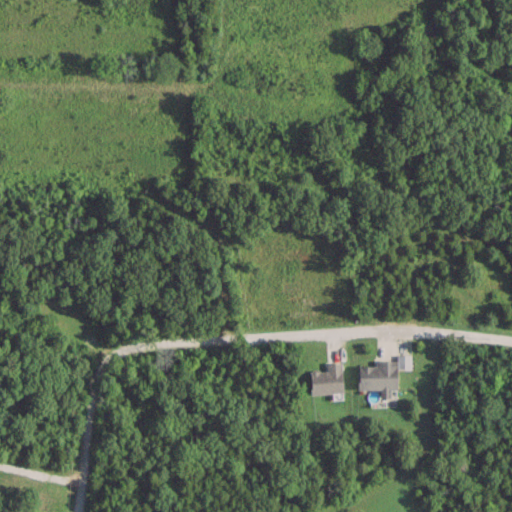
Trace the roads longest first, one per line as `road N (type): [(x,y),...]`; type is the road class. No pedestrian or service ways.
road 1 (residential): [(134,343),(383,329),(511,340)]
road 2 (residential): [(78,511),(88,383),(108,354),(134,343)]
